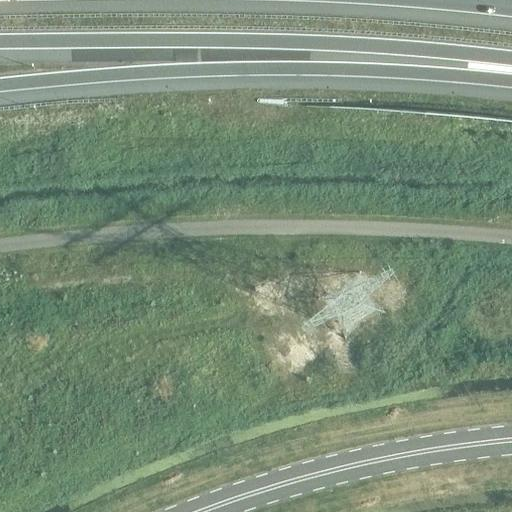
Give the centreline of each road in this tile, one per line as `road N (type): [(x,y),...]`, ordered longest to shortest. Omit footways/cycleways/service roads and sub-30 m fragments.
road 1 (motorway): [(0,41),(402,48),(511,61)]
road 2 (motorway): [(0,85),(274,70),(511,82)]
road 3 (unclassified): [(511,239),(261,229),(0,245)]
road 4 (secondary): [(511,438),(343,465),(193,511)]
